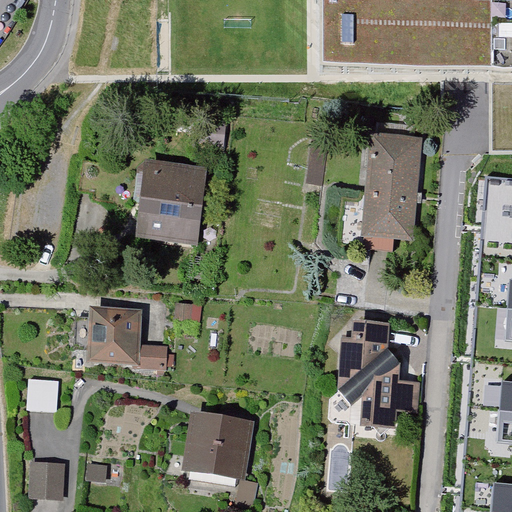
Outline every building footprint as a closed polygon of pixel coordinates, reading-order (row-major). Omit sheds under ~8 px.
[(511,3),(468,2),(442,2),(339,0),(330,0),(328,70),(462,71),(511,71),(511,3)] [(228,129),(208,128),(206,155),(226,156),(228,129)] [(422,141),(375,136),(364,252),(393,254),(394,238),(413,240),(422,141)] [(326,144),(311,142),(306,185),(321,186),(326,144)] [(211,170),(145,161),(135,237),(201,245),(211,170)] [(511,178),(487,177),(482,240),(511,241),(511,178)] [(511,279),(478,277),(473,340),(511,342),(511,279)] [(142,307),(93,304),(89,362),(137,365),(136,376),(168,378),(171,346),(140,344),(142,307)] [(391,325),(358,323),(357,339),(344,339),(341,387),(367,389),(365,425),(397,427),(398,415),(421,416),(423,383),(400,382),(401,359),(389,359),(391,325)] [(511,382),(469,379),(464,442),(511,445),(511,382)] [(61,385),(32,383),(30,413),(59,415),(61,385)] [(254,422),(194,411),(184,469),(243,479),(254,422)] [(90,463),(89,480),(110,480),(108,465),(90,463)] [(66,466),(35,466),(34,499),(66,500),(66,466)] [(511,511),(511,483),(462,480),(459,511),(511,511)]
